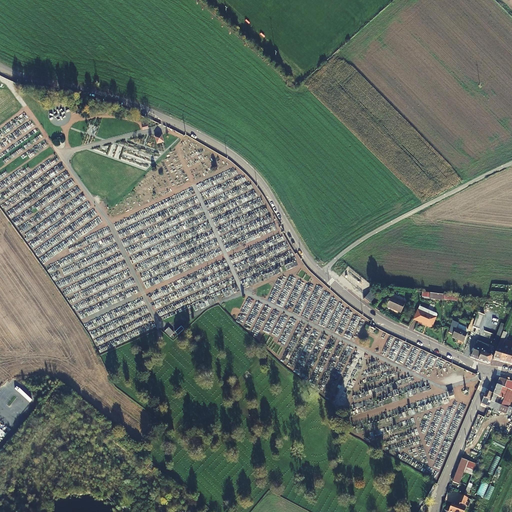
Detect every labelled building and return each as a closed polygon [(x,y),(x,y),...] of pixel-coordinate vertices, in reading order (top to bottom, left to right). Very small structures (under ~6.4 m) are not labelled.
[(163,143),(162,137),(155,139),(157,145),(163,143)] [(372,295),(369,293),(364,299),(367,301),(370,304),(375,298),(372,295)] [(442,299),(463,302),(465,298),(430,293),(429,297),(429,298),(441,300),(442,299)] [(189,300),(189,305),(194,305),(196,305),(196,308),(201,308),(201,302),(200,302),(200,295),(188,294),(188,300),(189,300)] [(400,313),(405,304),(391,297),(387,306),(392,308),(392,310),(400,313)] [(503,324),(505,325),(511,309),(508,309),(503,324)] [(433,320),(415,313),(412,322),(430,329),(433,320)] [(477,341),(471,357),(488,363),(490,362),(505,325),(503,324),(493,347),(492,350),(492,349),(490,352),(488,351),(490,346),(477,341)] [(170,337),(174,333),(168,327),(164,331),(170,337)] [(452,337),(463,342),(466,333),(455,329),(452,337)] [(493,359),(500,361),(505,344),(499,342),(493,359)] [(500,361),(505,363),(510,346),(511,344),(506,342),(505,344),(500,361)] [(499,411),(511,382),(507,381),(507,380),(499,378),(497,385),(488,408),(495,410),(494,412),(498,413),(499,411)] [(511,382),(499,411),(510,416),(511,410),(511,408),(509,407),(511,399),(511,381),(507,380),(507,381),(511,382)] [(486,391),(482,402),(481,405),(488,408),(497,385),(493,384),(489,392),(486,391)] [(461,458),(452,482),(459,484),(465,468),(468,460),(461,458)] [(476,464),(468,460),(465,468),(473,471),(476,464)] [(449,511),(456,511),(463,496),(461,496),(457,505),(452,503),(450,507),(448,511),(449,511)] [(463,496),(456,511),(464,511),(466,509),(461,507),(462,505),(468,507),(469,504),(466,502),(468,499),(463,496)]
